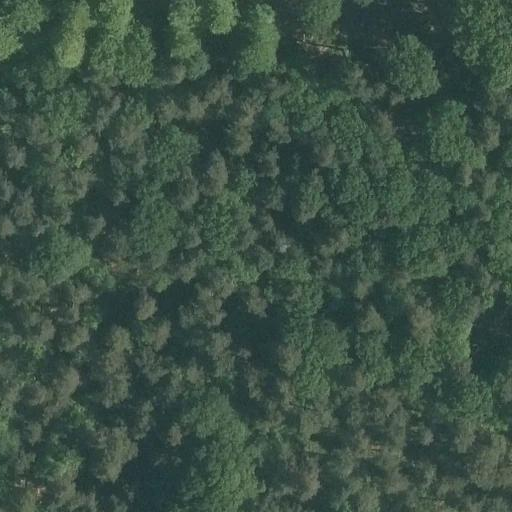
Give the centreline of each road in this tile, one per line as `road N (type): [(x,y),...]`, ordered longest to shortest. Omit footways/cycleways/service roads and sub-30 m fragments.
road 1 (track): [(0,221),(40,264),(54,293),(38,511)]
road 2 (track): [(202,0),(511,9)]
